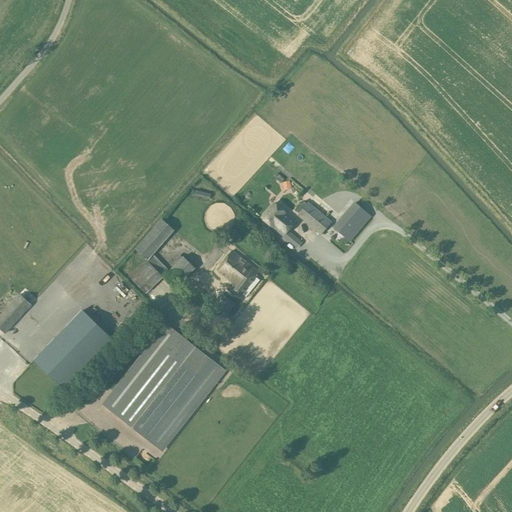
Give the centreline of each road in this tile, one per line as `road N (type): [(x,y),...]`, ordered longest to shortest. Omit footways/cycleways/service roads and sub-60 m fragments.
road 1 (unclassified): [(164,511),(0,396)]
road 2 (unclassified): [(408,511),(471,430),(511,393)]
road 3 (unclassified): [(0,100),(57,30),(68,0)]
